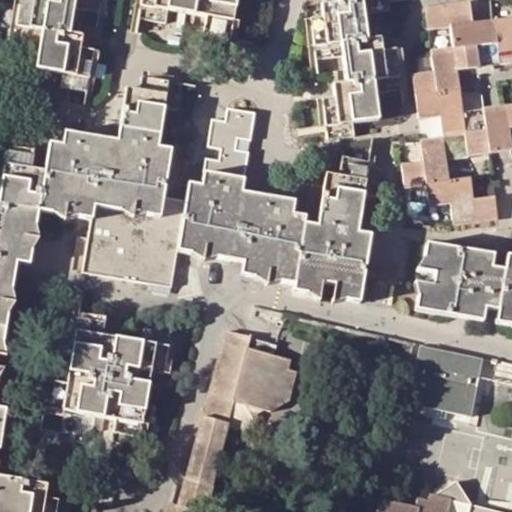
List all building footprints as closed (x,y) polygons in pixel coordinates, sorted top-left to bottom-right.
[(88,89),(93,51),(80,48),(82,35),(69,33),(74,8),(100,12),(101,0),(34,0),(35,1),(30,0),(21,0),(15,39),(42,43),(37,68),(62,72),(61,85),(88,89)] [(228,48),(236,0),(142,0),(139,19),(165,23),(167,9),(207,16),(203,43),(228,48)] [(322,101),(328,139),(352,137),(351,124),(377,120),(374,93),(399,91),(395,50),(382,52),(379,38),(367,40),(363,14),(389,10),(387,0),(333,0),(333,3),(320,5),(322,19),(311,21),(316,61),(342,58),(345,83),(332,85),(334,98),(322,101)] [(511,17),(472,22),(469,2),(426,7),(429,29),(451,27),(453,48),(432,50),(435,72),(414,76),(419,118),(440,115),(443,138),(420,140),(423,162),(404,165),(407,187),(426,184),(429,205),(451,202),(455,224),(496,218),(494,197),(473,199),(471,178),(450,181),(447,159),(511,149),(511,17)] [(241,263),(242,275),(252,277),(292,283),(292,290),(308,293),(310,280),(321,282),(334,285),(347,287),(345,300),(357,302),(368,235),(356,233),(363,195),(374,197),(379,171),(340,164),(337,177),(325,174),(315,227),(302,225),(303,217),(290,215),(292,203),(240,193),(242,180),(247,154),(234,152),(236,138),(248,140),(252,115),(226,111),(224,123),(212,121),(208,147),(220,149),(218,163),(205,161),(203,173),(200,187),(188,185),(185,201),(161,198),(168,150),(156,148),(163,109),(175,111),(179,84),(141,78),(139,91),(126,90),(117,142),(63,133),(61,147),(50,145),(47,151),(44,171),(30,169),(32,157),(0,152),(0,178),(1,178),(0,186),(0,511),(67,511),(69,503),(43,498),(45,486),(0,477),(0,432),(4,409),(0,408),(0,341),(3,342),(5,328),(7,314),(0,313),(0,289),(9,291),(15,263),(28,264),(30,250),(18,248),(22,225),(35,227),(39,210),(90,219),(84,271),(170,285),(176,251),(241,263)] [(38,239),(35,227),(22,225),(18,248),(30,250),(38,239)] [(428,244),(424,257),(437,259),(434,273),(432,285),(430,297),(418,295),(415,309),(481,320),(483,308),(498,311),(496,322),(511,325),(511,323),(511,257),(508,257),(505,270),(491,267),(493,255),(428,244)] [(434,273),(437,259),(424,257),(417,269),(434,273)] [(385,281),(364,278),(360,302),(380,306),(385,281)] [(318,299),(321,282),(310,280),(308,293),(318,299)] [(418,295),(430,297),(432,285),(415,282),(418,295)] [(331,303),(345,300),(347,287),(334,285),(331,303)] [(14,301),(9,291),(0,289),(0,313),(7,314),(14,301)] [(100,334),(102,323),(63,317),(59,342),(72,345),(65,385),(39,381),(35,406),(114,418),(110,446),(136,451),(149,373),(162,375),(169,333),(143,328),(140,341),(100,334)] [(292,359),(275,355),(254,350),(250,348),(253,337),(248,336),(227,330),(179,505),(172,503),(168,511),(206,511),(207,509),(236,404),(273,412),(292,400),(299,371),(289,369),(292,359)] [(470,415),(478,378),(483,355),(421,341),(407,400),(470,415)] [(254,342),(254,350),(275,355),(275,347),(254,342)] [(511,511),(511,510),(469,502),(454,479),(430,494),(426,494),(425,500),(410,497),(408,509),(382,502),(379,511),(511,511)]
